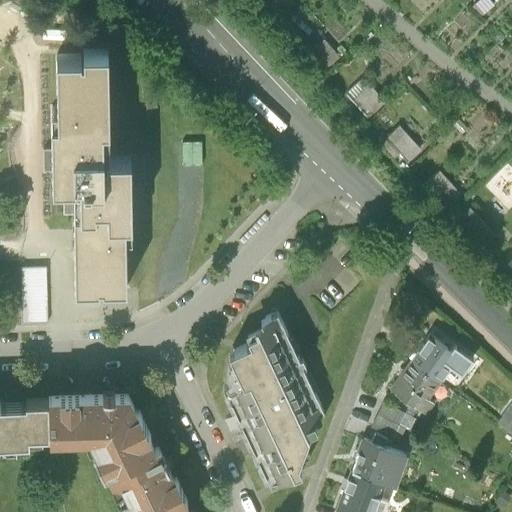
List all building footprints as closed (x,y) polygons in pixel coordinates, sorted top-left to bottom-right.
[(53,186),(63,186),(63,215),(74,215),(75,290),(99,289),(98,287),(103,287),(103,289),(126,289),(125,223),(131,223),(130,158),(106,159),(106,162),(103,162),(102,127),(108,127),(107,50),(84,50),(84,57),(80,57),(80,55),(57,55),(58,121),(51,121),(52,148),(43,148),(43,158),(43,170),(53,170),(53,186)] [(352,93),(376,119),(393,105),(368,78),(352,93)] [(412,164),(428,149),(406,125),(390,140),(412,164)] [(50,319),(48,264),(25,265),(26,320),(50,319)] [(260,463),(271,488),(306,475),(301,467),(306,457),(312,455),(309,449),(313,439),(312,436),(321,431),(318,424),(309,428),(314,408),(322,405),(305,369),(308,367),(305,360),(301,361),(279,315),(266,320),(268,325),(258,329),(260,334),(253,338),(256,344),(232,355),(238,363),(232,366),(229,376),(232,383),(224,387),(240,419),(236,421),(240,428),(244,427),(250,440),(256,454),(253,457),(256,464),(260,463)] [(425,334),(407,361),(438,382),(448,367),(457,373),(465,361),(425,334)] [(407,361),(387,389),(427,416),(434,405),(427,400),(438,382),(407,361)] [(112,473),(164,449),(139,391),(123,391),(56,393),(57,397),(58,437),(99,436),(104,449),(98,452),(107,476),(112,473)] [(0,441),(58,437),(57,397),(0,399),(0,441)] [(408,416),(381,403),(371,424),(398,437),(408,416)] [(511,437),(511,419),(503,431),(511,437)] [(348,471),(384,484),(392,486),(403,454),(360,439),(348,471)] [(164,449),(112,473),(131,511),(145,511),(193,490),(185,475),(178,478),(174,469),(164,449)] [(348,471),(337,503),(363,511),(382,511),(385,505),(378,501),(384,484),(348,471)] [(193,490),(145,511),(190,511),(188,507),(198,502),(193,490)] [(510,499),(502,493),(496,502),(503,508),(510,499)]
